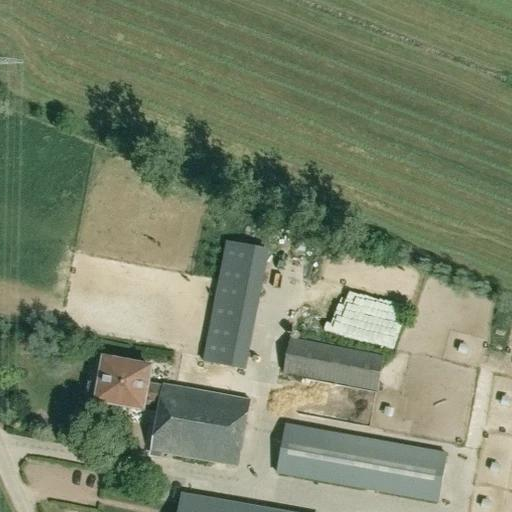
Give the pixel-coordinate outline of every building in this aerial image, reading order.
[(266,251),(226,243),(203,365),(242,372),(266,251)] [(384,358),(290,339),(283,372),(377,391),(384,358)] [(152,451),(238,467),(250,401),(163,386),(163,388),(147,385),(150,368),(104,360),(100,385),(89,383),(87,399),(97,401),(97,402),(143,410),(144,403),(160,406),(152,451)] [(446,455),(287,426),(278,474),(437,503),(446,455)] [(275,511),(183,496),(179,511),(275,511)]
